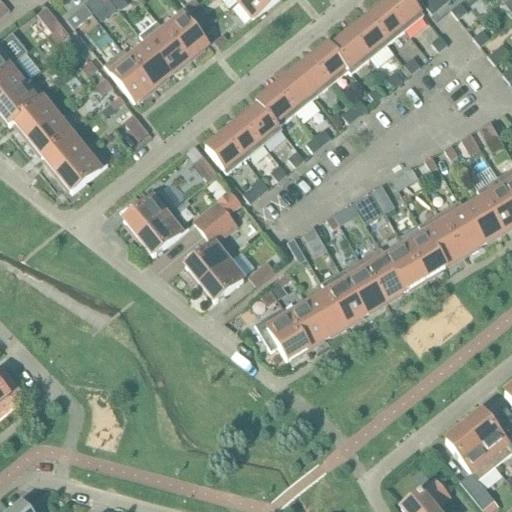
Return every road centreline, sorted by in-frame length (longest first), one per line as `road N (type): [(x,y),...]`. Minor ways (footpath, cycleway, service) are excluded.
road 1 (residential): [(73,225),(357,0)]
road 2 (residential): [(273,385),(73,225)]
road 3 (residential): [(383,511),(365,483),(511,368)]
